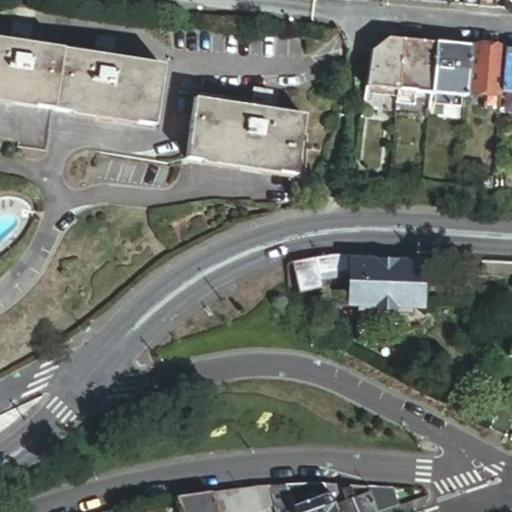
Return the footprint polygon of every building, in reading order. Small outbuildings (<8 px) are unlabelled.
[(496,0),(479,0),(479,8),(495,9),(496,0)] [(154,129),(163,66),(111,59),(113,46),(98,44),(96,56),(25,46),(27,33),(13,30),(11,43),(0,41),(0,105),(21,108),(15,151),(45,155),(51,114),(154,129)] [(367,88),(398,91),(403,41),(389,40),(373,51),(367,88)] [(403,41),(398,91),(399,91),(400,90),(411,91),(411,92),(431,94),(435,44),(423,43),(403,41)] [(435,44),(431,94),(431,95),(462,98),(466,99),(467,92),(471,48),(455,46),(435,44)] [(489,49),(471,48),(467,92),(500,95),(501,92),(505,51),(489,49)] [(511,51),(505,51),(501,92),(511,92),(511,51)] [(398,91),(367,88),(365,103),(371,104),(372,96),(397,98),(398,91)] [(411,91),(400,90),(399,91),(398,91),(397,98),(396,105),(415,107),(415,99),(430,100),(431,95),(431,94),(411,92),(411,91)] [(500,102),(500,95),(467,92),(466,99),(500,102)] [(295,180),(304,118),(268,112),(271,97),(254,94),(252,111),(196,103),(186,163),(295,180)] [(462,98),(431,95),(430,100),(429,106),(461,109),(462,98)] [(484,180),(483,190),(491,191),(492,181),(484,180)] [(309,205),(326,206),(328,188),(311,186),(309,205)] [(358,255),(348,256),(347,269),(358,269),(358,280),(356,280),(355,300),(413,303),(415,273),(379,270),(379,256),(358,255)] [(317,260),(293,265),(300,296),(323,291),(317,260)] [(511,273),(511,263),(482,262),(481,273),(511,273)] [(413,303),(355,300),(354,314),(412,317),(413,303)] [(511,409),(497,405),(489,430),(505,439),(511,415),(511,409)] [(264,488),(212,496),(217,511),(267,511),(277,509),(287,506),(283,496),(289,496),(288,487),(264,488)] [(296,487),(288,487),(289,496),(294,510),(303,507),(296,487)] [(334,511),(333,508),(324,487),(296,487),(303,507),(294,510),(294,511),(334,511)] [(339,487),(324,487),(333,508),(345,503),(340,490),(339,487)] [(393,491),(369,489),(370,491),(371,495),(376,511),(390,511),(399,509),(393,491)] [(334,511),(376,511),(371,495),(354,500),(350,490),(340,490),(345,503),(333,508),(334,511)] [(371,495),(370,491),(350,490),(354,500),(371,495)] [(217,511),(212,496),(177,500),(181,511),(217,511)] [(277,509),(277,511),(294,511),(294,510),(289,496),(283,496),(287,506),(277,509)]
